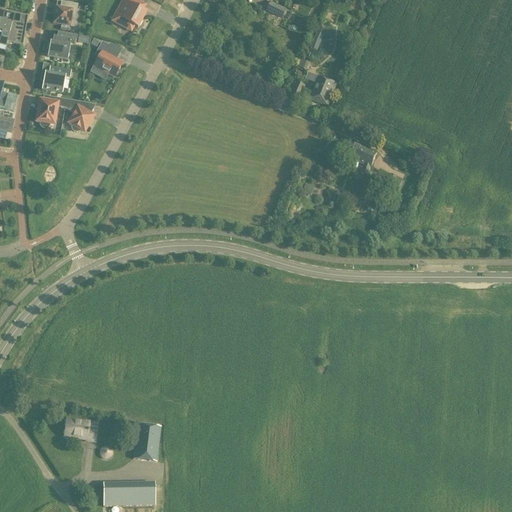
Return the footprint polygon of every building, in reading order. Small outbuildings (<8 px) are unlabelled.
[(132,0),(123,0),(112,22),(131,32),(134,27),(137,29),(138,27),(140,27),(142,23),(141,21),(145,14),(142,12),(144,6),(132,0)] [(77,6),(57,2),(53,25),(73,29),(77,6)] [(268,12),(284,19),(284,18),(289,20),(292,13),(272,3),(268,12)] [(12,23),(6,43),(22,46),(24,35),(27,18),(27,17),(20,16),(19,24),(12,23)] [(6,43),(12,23),(1,20),(0,22),(0,50),(4,52),(6,43)] [(70,44),(75,45),(76,38),(57,34),(56,41),(54,41),(53,45),(49,45),(47,58),(67,61),(70,44)] [(310,49),(317,52),(323,36),(317,34),(310,49)] [(108,47),(101,44),(95,56),(99,58),(93,67),(114,79),(122,64),(114,60),(115,57),(117,58),(120,51),(109,45),(108,47)] [(300,69),(306,72),(309,64),(301,61),(298,68),(300,69)] [(41,90),(62,94),(64,81),(69,81),(70,73),(49,69),(48,77),(44,76),(41,90)] [(336,85),(319,78),(309,100),(327,107),(336,85)] [(289,98),(299,102),(304,88),(295,84),(293,88),(289,98)] [(56,108),(64,109),(66,101),(48,98),(48,103),(39,102),(36,123),(40,124),(40,126),(41,128),(44,129),(46,129),(48,128),(49,126),(53,126),(54,120),(56,108)] [(79,103),(66,101),(64,109),(73,114),(68,124),(72,126),(71,128),(72,131),(74,132),(76,133),(78,132),(80,131),(84,133),(93,117),(85,113),(86,104),(79,103)] [(349,144),(344,156),(350,159),(347,165),(348,167),(354,170),(357,169),(359,164),(364,166),(360,175),(367,177),(377,154),(364,149),(364,150),(349,144)] [(380,177),(377,182),(379,183),(379,184),(392,190),(389,198),(393,200),(397,192),(402,181),(384,173),(382,178),(380,177)] [(306,184),(302,193),(311,197),(314,188),(306,184)] [(86,442),(95,443),(97,424),(66,421),(64,438),(86,441),(86,442)] [(156,463),(160,428),(137,425),(133,460),(156,463)] [(104,448),(101,450),(99,455),(101,459),(104,461),(108,461),(112,458),(113,454),(111,451),(108,448),(104,448)] [(154,507),(154,486),(103,487),(103,508),(154,507)]
